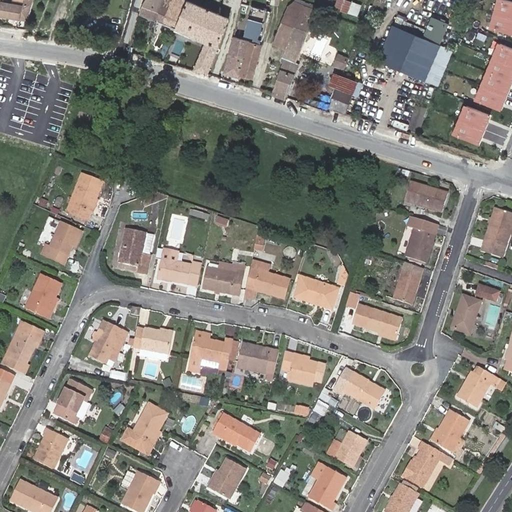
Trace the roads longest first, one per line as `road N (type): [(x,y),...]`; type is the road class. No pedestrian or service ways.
road 1 (residential): [(477,174),(116,65)]
road 2 (residential): [(95,295),(117,292),(276,322),(419,370)]
road 3 (residential): [(477,174),(419,370)]
road 4 (residential): [(0,472),(77,310),(95,295)]
road 5 (residential): [(419,370),(415,404),(355,511)]
